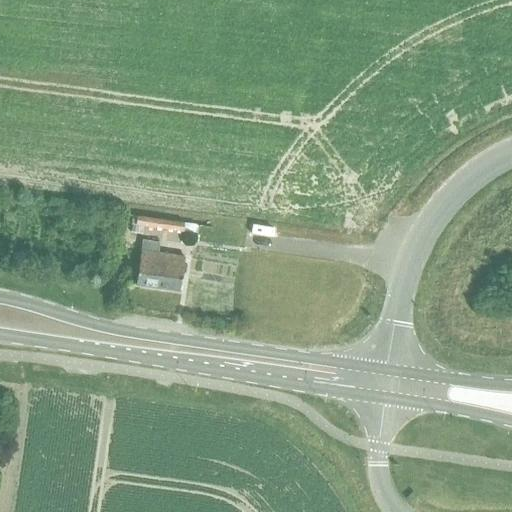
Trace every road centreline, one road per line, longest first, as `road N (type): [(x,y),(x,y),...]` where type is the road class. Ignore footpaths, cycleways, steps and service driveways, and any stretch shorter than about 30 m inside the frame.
road 1 (primary): [(389,371),(144,334),(0,297)]
road 2 (primary): [(0,333),(384,399)]
road 3 (tertiary): [(389,371),(406,267),(428,222),(481,168),(511,152)]
road 4 (primary): [(384,399),(511,421)]
road 5 (primary): [(511,385),(389,371)]
